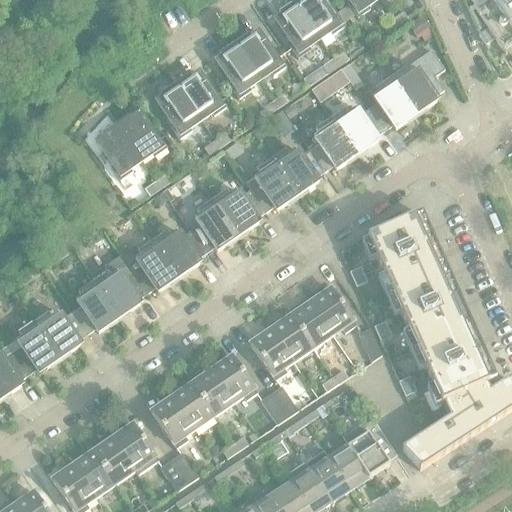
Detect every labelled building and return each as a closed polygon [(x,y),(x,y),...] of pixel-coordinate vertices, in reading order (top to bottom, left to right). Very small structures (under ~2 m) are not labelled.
[(333,17),(321,0),(297,0),(293,3),(319,42),(330,34),(333,37),(345,29),(336,15),(333,17)] [(379,1),(378,0),(347,0),(351,5),(348,7),(357,20),(370,12),(368,9),(379,1)] [(511,0),(496,0),(493,2),(492,1),(475,12),(502,51),(511,44),(511,45),(511,44),(511,0)] [(319,42),(293,3),(278,14),(281,19),(276,23),(292,46),(289,48),(298,61),(310,53),(308,49),(319,42)] [(408,21),(403,14),(393,21),(398,28),(408,21)] [(431,31),(423,17),(408,26),(417,41),(421,38),(424,44),(434,37),(431,31)] [(398,28),(393,21),(382,28),(387,36),(398,28)] [(493,41),(486,31),(478,36),(485,46),(493,41)] [(274,58),(258,35),(252,39),(248,34),(233,44),(260,82),(271,75),(273,78),(286,69),(277,56),(274,58)] [(260,82),(233,44),(218,54),(222,59),(216,63),(232,87),(229,89),(238,102),(251,93),(249,90),(260,82)] [(338,69),(348,62),(343,55),(333,62),(338,69)] [(444,93),(435,80),(444,73),(432,55),(412,68),(414,70),(408,74),(404,69),(389,79),(416,118),(436,104),(434,100),(444,93)] [(214,99),(198,76),(192,80),(189,74),(174,85),(200,123),(211,116),(214,119),(226,110),(217,97),(214,99)] [(351,90),(341,77),(328,87),(337,100),(351,90)] [(416,118),(389,79),(374,90),(378,95),(372,99),(377,106),(368,112),(383,135),(392,129),(395,132),(416,118)] [(200,123),(174,85),(159,95),(162,100),(157,104),(173,127),(170,129),(179,143),(191,134),(189,131),(200,123)] [(289,103),(284,96),(274,103),(279,110),(289,103)] [(279,110),(274,103),(263,110),(268,117),(279,110)] [(297,115),(291,107),(282,114),(288,122),(297,115)] [(383,135),(368,112),(359,118),(354,111),(348,115),(345,110),(330,120),(356,159),(377,144),(375,141),(383,135)] [(155,140),(139,116),(133,120),(130,115),(115,126),(141,164),(152,156),(154,159),(167,151),(158,138),(155,140)] [(356,159),(330,120),(315,130),(318,135),(313,139),(317,147),(309,153),(324,175),(333,169),(336,173),(356,159)] [(141,164),(115,126),(100,136),(103,141),(97,145),(113,168),(110,170),(120,183),(132,175),(130,172),(141,164)] [(230,144),(229,143),(225,136),(214,143),(219,151),(230,144)] [(219,151),(214,143),(204,151),(209,158),(219,151)] [(227,161),(240,152),(235,145),(222,154),(227,161)] [(324,175),(309,153),(300,159),(295,152),(289,156),(285,151),(270,161),(297,199),(318,185),(315,181),(324,175)] [(297,199),(270,161),(255,171),(259,176),(253,180),(258,187),(249,194),(265,216),(274,210),(276,214),(297,199)] [(170,184),(165,177),(155,184),(160,191),(170,184)] [(160,191),(155,184),(145,191),(149,199),(160,191)] [(174,201),(167,191),(163,194),(169,202),(170,204),(174,201)] [(265,216),(249,194),(240,200),(235,192),(230,196),(226,191),(211,202),(236,238),(246,232),(247,234),(258,226),(256,222),(265,216)] [(169,202),(163,194),(153,201),(159,209),(169,202)] [(236,238),(211,202),(196,212),(200,217),(194,221),(199,228),(190,234),(205,257),(214,251),(217,254),(228,246),(227,244),(236,238)] [(447,273),(436,250),(421,217),(401,226),(398,220),(385,229),(387,232),(367,241),(392,298),(447,273)] [(205,257),(190,234),(181,240),(176,233),(170,237),(167,232),(152,242),(177,279),(186,273),(187,274),(199,266),(196,263),(205,257)] [(177,279),(152,242),(137,253),(140,258),(134,262),(139,269),(131,275),(146,297),(155,291),(157,295),(169,287),(168,285),(177,279)] [(363,277),(360,269),(349,274),(353,282),(363,277)] [(146,297),(131,275),(122,281),(117,274),(111,278),(107,273),(93,283),(117,320),(127,313),(128,315),(139,307),(137,304),(146,297)] [(471,328),(461,305),(447,273),(392,298),(416,353),(471,328)] [(367,284),(363,277),(353,282),(356,289),(367,284)] [(117,320),(93,283),(77,293),(81,298),(75,302),(80,310),(71,316),(87,338),(95,332),(98,336),(109,328),(108,326),(117,320)] [(356,328),(331,291),(311,304),(333,338),(342,332),(344,336),(356,328)] [(333,338),(311,304),(308,300),(296,309),(299,312),(290,319),(313,352),(333,338)] [(87,338),(71,316),(62,322),(57,315),(51,318),(48,313),(33,324),(58,360),(67,354),(69,356),(80,348),(78,344),(87,338)] [(313,352),(290,319),(281,325),(278,321),(266,329),(269,333),(293,366),(313,352)] [(58,360),(33,324),(18,334),(21,339),(16,343),(21,350),(11,357),(27,379),(36,373),(39,376),(50,368),(49,367),(58,360)] [(388,331),(385,324),(374,329),(377,336),(388,331)] [(498,389),(486,361),(471,328),(416,353),(441,408),(443,407),(486,387),(489,395),(498,389)] [(382,358),(370,331),(358,337),(371,365),(382,358)] [(391,339),(388,331),(377,336),(380,344),(391,339)] [(293,366),(269,333),(249,346),(275,384),(287,376),(284,372),(293,366)] [(27,379),(11,357),(3,362),(0,358),(0,400),(8,395),(9,396),(21,389),(18,385),(27,379)] [(257,396),(232,359),(212,372),(233,407),(243,400),(245,404),(257,396)] [(233,407),(212,372),(209,368),(197,376),(200,380),(191,387),(214,420),(233,407)] [(348,381),(343,374),(332,381),(337,388),(348,381)] [(412,386),(409,379),(398,384),(402,391),(412,386)] [(337,388),(332,381),(322,387),(327,395),(337,388)] [(419,473),(511,412),(511,384),(510,383),(509,382),(498,389),(489,395),(486,387),(443,407),(449,420),(401,452),(402,453),(419,471),(418,471),(419,473)] [(416,394),(412,386),(402,391),(405,398),(416,394)] [(214,420),(191,387),(182,393),(179,389),(168,397),(170,401),(193,434),(214,420)] [(298,414),(281,389),(271,397),(287,421),(298,414)] [(287,421),(271,397),(260,404),(277,428),(287,421)] [(325,413),(339,405),(335,399),(322,408),(325,413)] [(193,434),(170,401),(150,414),(176,452),(188,444),(185,440),(193,434)] [(306,426),(320,417),(316,412),(302,421),(306,426)] [(293,435),(306,426),(302,421),(289,430),(293,435)] [(389,468),(362,426),(342,439),(348,448),(369,481),(375,478),(376,480),(384,475),(382,473),(389,468)] [(158,464),(133,427),(113,440),(135,474),(144,468),(146,472),(158,464)] [(135,474),(113,440),(110,436),(98,444),(101,448),(92,455),(115,488),(135,474)] [(268,452),(282,443),(278,437),(264,446),(268,452)] [(248,447),(243,440),(232,447),(237,454),(248,447)] [(255,460),(268,452),(264,446),(251,455),(255,460)] [(237,454),(232,447),(222,454),(227,461),(237,454)] [(369,481),(348,448),(328,461),(350,494),(356,490),(357,492),(365,488),(363,485),(369,481)] [(350,494),(328,461),(323,453),(304,466),(331,506),(337,502),(338,505),(345,500),(344,498),(350,494)] [(115,488),(92,455),(83,461),(80,457),(69,465),(71,469),(95,501),(115,488)] [(198,480),(181,456),(171,463),(187,488),(198,480)] [(230,477),(244,468),(240,462),(227,471),(230,477)] [(187,488),(171,463),(160,470),(177,494),(187,488)] [(331,506),(304,466),(285,478),(290,486),(307,511),(325,511),(325,510),(331,506)] [(95,501),(71,469),(52,482),(71,511),(88,511),(89,511),(86,508),(95,501)] [(217,486),(230,477),(227,471),(213,480),(217,486)] [(307,511),(290,486),(271,498),(279,511),(307,511)] [(209,500),(205,494),(202,488),(188,497),(192,502),(193,502),(197,508),(209,500)] [(45,511),(34,494),(14,508),(16,511),(45,511)] [(179,511),(192,502),(188,497),(175,506),(179,511)] [(279,511),(271,498),(252,510),(252,511),(279,511)]
